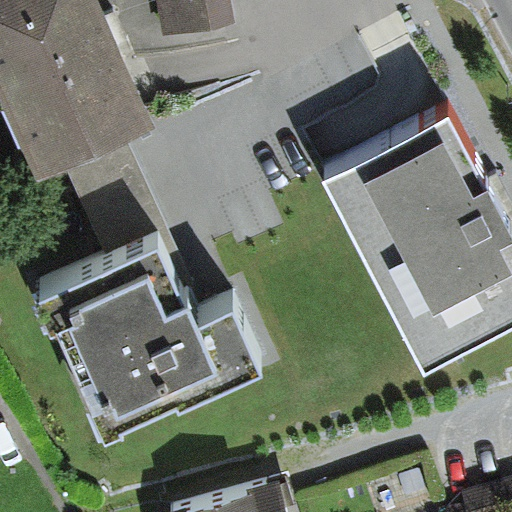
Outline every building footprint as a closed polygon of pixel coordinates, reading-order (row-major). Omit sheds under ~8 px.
[(121,118),(157,103),(110,0),(0,0),(0,69),(38,155),(60,145),(121,118)] [(158,0),(163,27),(236,14),(233,0),(158,0)] [(511,210),(450,92),(322,159),(425,356),(511,311),(511,210)] [(105,244),(160,219),(166,216),(121,118),(60,145),(105,244)] [(179,389),(266,350),(235,280),(200,296),(190,273),(185,275),(160,219),(105,244),(37,274),(52,306),(61,302),(99,385),(92,388),(104,415),(178,381),(179,389)] [(166,511),(292,511),(280,465),(163,497),(166,511)] [(511,472),(467,487),(470,497),(440,507),(442,511),(508,511),(511,511),(511,472)]
